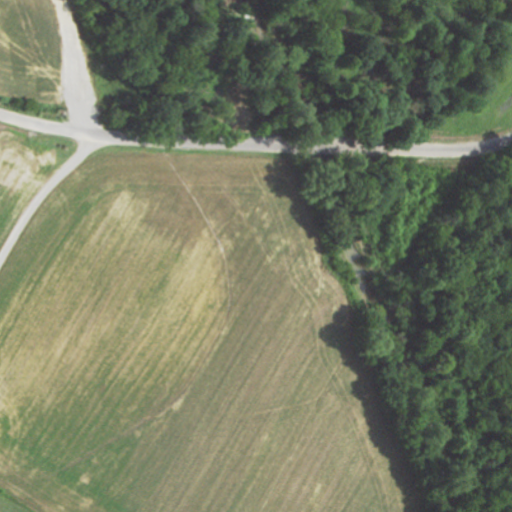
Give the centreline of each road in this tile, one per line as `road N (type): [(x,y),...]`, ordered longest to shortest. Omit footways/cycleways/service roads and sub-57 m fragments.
road 1 (residential): [(511,142),(446,154),(144,142),(0,115)]
road 2 (residential): [(256,147),(212,511)]
